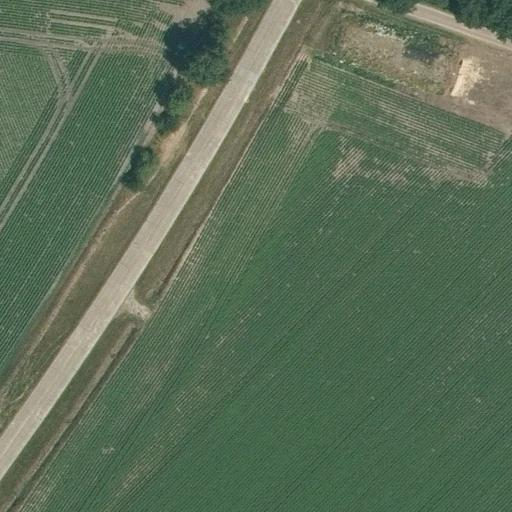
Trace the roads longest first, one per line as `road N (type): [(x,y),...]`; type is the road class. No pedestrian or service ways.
road 1 (tertiary): [(0,461),(199,155),(285,0)]
road 2 (unclassified): [(511,45),(380,0)]
